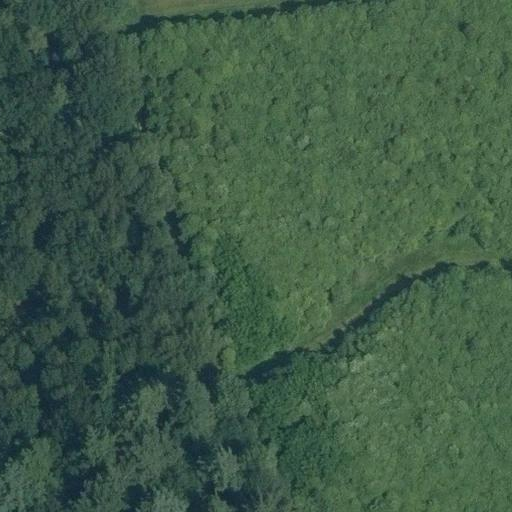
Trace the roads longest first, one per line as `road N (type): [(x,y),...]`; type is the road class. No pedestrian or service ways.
road 1 (track): [(97,0),(221,381)]
road 2 (track): [(0,452),(221,381)]
road 3 (track): [(266,511),(221,381)]
